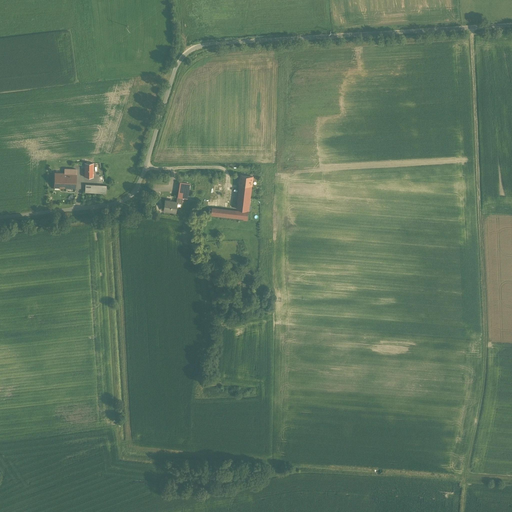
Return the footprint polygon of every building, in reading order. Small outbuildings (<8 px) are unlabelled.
[(93,163),(84,163),(84,177),(93,177),(93,163)] [(76,169),(64,169),(64,173),(56,173),(56,186),(75,187),(76,169)] [(253,176),(240,175),(237,209),(249,210),(253,176)] [(187,198),(189,183),(179,181),(177,196),(182,197),(187,198)] [(106,185),(85,184),(84,192),(105,193),(106,185)] [(176,201),(169,200),(164,199),(163,209),(175,211),(176,205),(180,205),(182,197),(177,196),(176,201)] [(248,211),(212,207),(211,215),(247,219),(248,211)]
